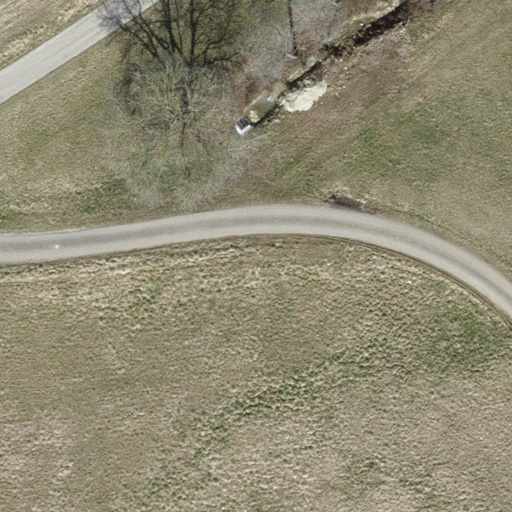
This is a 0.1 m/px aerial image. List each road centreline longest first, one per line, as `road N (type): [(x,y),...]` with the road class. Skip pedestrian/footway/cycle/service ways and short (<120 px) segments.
road 1 (track): [(0,259),(373,266),(511,341)]
road 2 (track): [(0,96),(135,0)]
